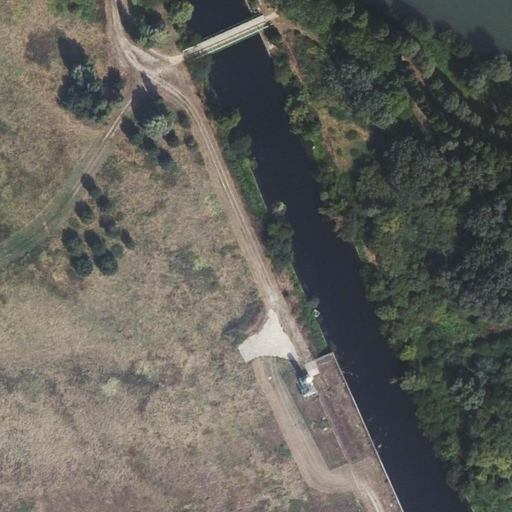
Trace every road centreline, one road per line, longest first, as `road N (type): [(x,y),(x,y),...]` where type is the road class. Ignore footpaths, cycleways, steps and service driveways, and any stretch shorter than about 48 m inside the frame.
road 1 (track): [(169,63),(116,118),(65,208),(40,236),(0,258)]
road 2 (track): [(265,18),(169,63),(146,63),(128,51),(116,0)]
road 3 (unknown): [(169,63),(249,243)]
